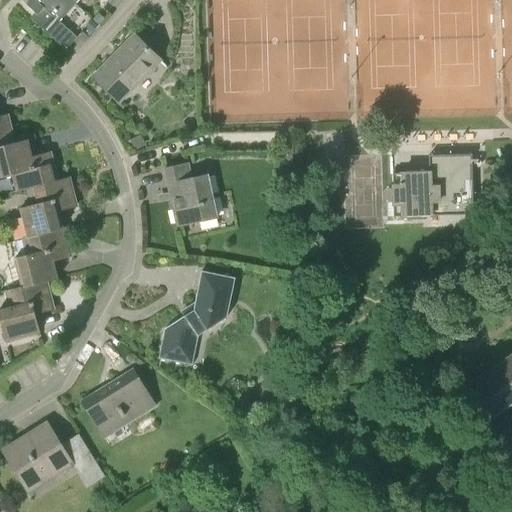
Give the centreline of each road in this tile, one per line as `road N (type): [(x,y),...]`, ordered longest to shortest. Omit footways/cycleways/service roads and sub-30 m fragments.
road 1 (residential): [(0,420),(81,361),(123,276),(128,230),(110,149),(83,109),(51,87)]
road 2 (residential): [(51,87),(134,0)]
